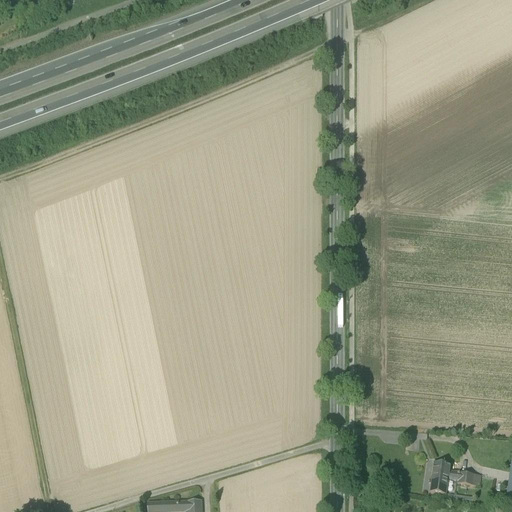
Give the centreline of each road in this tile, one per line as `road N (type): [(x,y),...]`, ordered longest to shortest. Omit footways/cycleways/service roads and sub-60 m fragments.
road 1 (unclassified): [(336,0),(337,511)]
road 2 (track): [(0,179),(336,46)]
road 3 (motorway): [(0,129),(321,0)]
road 4 (motorway): [(263,0),(0,103)]
road 5 (track): [(49,511),(0,245)]
road 6 (track): [(98,511),(337,442)]
road 7 (track): [(0,51),(138,0)]
